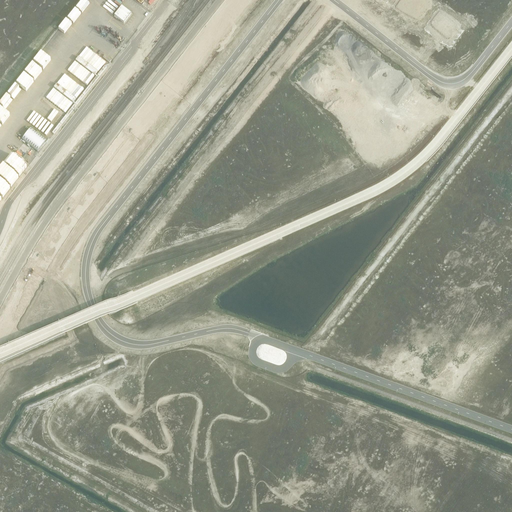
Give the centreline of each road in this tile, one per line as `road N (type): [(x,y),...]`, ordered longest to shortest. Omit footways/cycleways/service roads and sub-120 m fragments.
road 1 (unclassified): [(259,337),(233,328),(126,343),(96,317),(85,275),(96,234),(279,0)]
road 2 (unclassified): [(333,0),(445,84),(474,70),(511,22)]
road 3 (unclassified): [(295,350),(511,429)]
